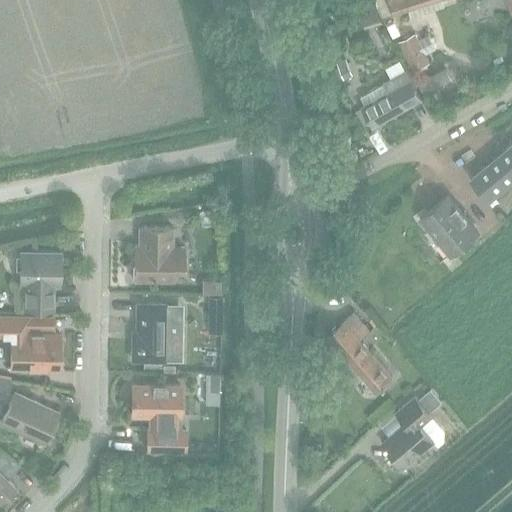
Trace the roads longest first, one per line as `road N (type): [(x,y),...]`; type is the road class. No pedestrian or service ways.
road 1 (residential): [(33,511),(79,459),(88,434),(92,175)]
road 2 (residential): [(307,211),(335,185),(511,86)]
road 3 (unclassified): [(92,175),(285,143)]
road 4 (secondary): [(284,511),(291,318)]
road 5 (secondary): [(285,143),(260,0)]
